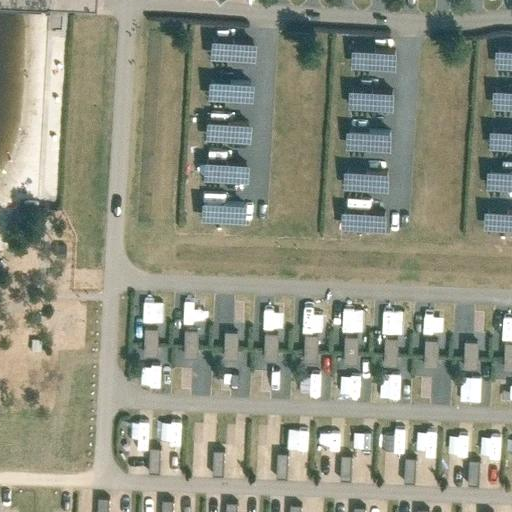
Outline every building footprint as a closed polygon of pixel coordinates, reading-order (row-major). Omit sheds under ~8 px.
[(254,39),(213,37),(213,56),(253,58),(254,39)] [(402,48),(361,46),(360,64),(401,66),(402,48)] [(511,46),(504,46),(503,64),(511,64),(511,46)] [(254,81),(213,79),(213,98),(253,100),(254,81)] [(399,88),(358,86),(357,104),(398,106),(399,88)] [(511,86),(502,86),(501,105),(511,105),(511,86)] [(253,121),(212,119),(211,137),(252,139),(253,121)] [(511,126),(499,126),(499,144),(511,144),(511,126)] [(396,129),(355,127),(355,146),(395,147),(396,129)] [(251,161),(210,159),(209,178),(250,180),(251,161)] [(394,169),(353,167),(352,186),(393,188),(394,169)] [(511,167),(495,167),(494,186),(511,186),(511,167)] [(249,201),(208,199),(207,217),(248,219),(249,201)] [(392,209),(351,207),(350,226),(391,228),(392,209)] [(511,208),(494,208),(493,226),(511,227),(511,208)] [(188,299),(188,322),(206,323),(206,300),(188,299)] [(449,334),(449,312),(426,312),(426,334),(449,334)] [(166,327),(151,327),(151,354),(166,354),(166,327)] [(207,328),(192,327),(191,354),(206,355),(207,328)] [(247,329),(232,329),(232,356),(247,356),(247,329)] [(287,332),(272,331),(271,358),(286,359),(287,332)] [(327,333),(312,332),(311,359),(326,360),(327,333)] [(367,334),(352,334),(352,361),(367,361),(367,334)] [(406,337),(391,336),(391,363),(406,364),(406,337)] [(445,339),(430,339),(430,366),(445,366),(445,339)] [(486,340),(471,339),(470,366),(485,367),(486,340)] [(134,418),(131,442),(153,444),(155,421),(134,418)] [(197,420),(197,439),(218,440),(218,420),(197,420)] [(185,441),(186,424),(168,423),(167,439),(185,441)] [(441,453),(443,433),(422,431),(420,451),(441,453)] [(505,454),(506,434),(485,433),(484,453),(505,454)] [(167,446),(157,446),(156,470),(167,470),(167,446)] [(231,448),(220,448),(220,472),(230,472),(231,448)] [(295,450),(284,450),(284,474),(294,474),(295,450)] [(358,453),(347,453),(347,477),(357,477),(358,453)] [(422,457),(412,457),(412,481),(422,481),(422,457)] [(486,459),(476,459),(476,483),(486,483),(486,459)] [(115,511),(116,498),(105,498),(105,511),(115,511)] [(180,511),(180,500),(170,500),(170,511),(180,511)] [(243,511),(244,501),(234,501),(233,511),(243,511)] [(307,511),(307,503),(297,503),(297,511),(307,511)]
